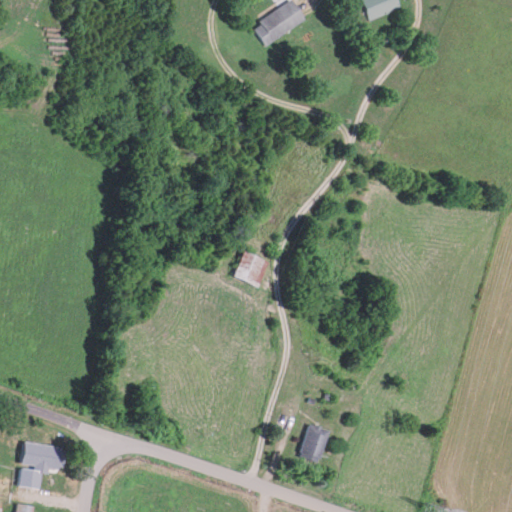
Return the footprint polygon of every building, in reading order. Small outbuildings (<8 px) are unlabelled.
[(283,0),(247,25),(260,45),(300,18),(287,0),(283,0)] [(355,0),(364,19),(394,6),(391,0),(355,0)] [(225,273),(253,285),(264,260),(236,248),(225,273)] [(324,429),(305,421),(292,453),(312,461),(324,429)] [(57,444),(19,446),(20,462),(57,459),(57,444)] [(27,511),(28,504),(12,502),(10,511),(27,511)]
